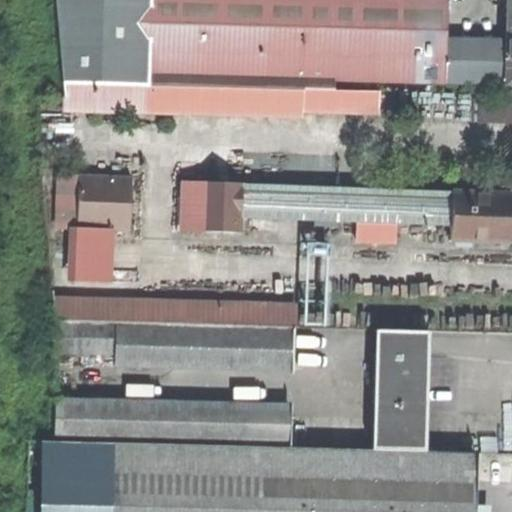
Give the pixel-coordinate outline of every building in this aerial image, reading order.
[(52,0),(61,112),(299,117),(299,113),(300,89),(148,83),(148,75),(359,80),(359,90),(378,90),(442,93),(442,83),(511,84),(511,0),(504,0),(504,42),(442,40),(442,0),(52,0)] [(359,90),(300,89),(299,113),(378,115),(378,90),(359,90)] [(511,101),(481,101),(480,126),(511,125),(511,101)] [(72,280),(109,281),(111,230),(128,231),(129,179),(77,178),(72,280)] [(509,216),(509,194),(449,191),(449,194),(238,185),(238,183),(199,181),(197,233),(237,234),(238,215),(353,220),(353,241),(393,242),(393,221),(447,223),(447,242),(508,245),(509,216)] [(51,300),(52,322),(291,328),(294,328),(295,305),(51,300)] [(289,372),(291,328),(52,322),(54,352),(114,353),(114,365),(289,372)] [(423,394),(425,332),(372,330),(369,425),(287,424),(288,405),(61,399),(59,441),(421,451),(423,394)] [(511,417),(436,416),(435,435),(511,437),(511,417)] [(468,511),(471,453),(421,451),(59,441),(49,441),(46,511),(468,511)]
